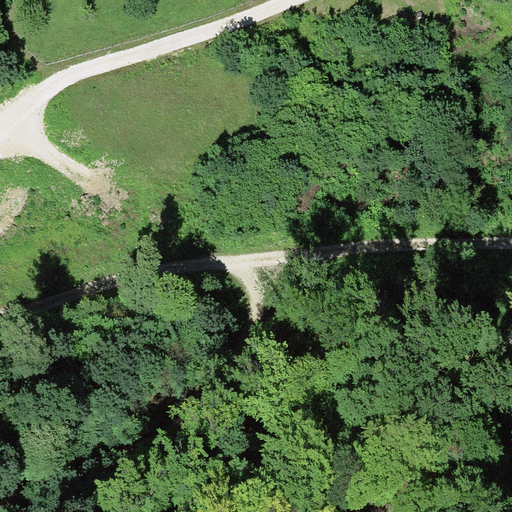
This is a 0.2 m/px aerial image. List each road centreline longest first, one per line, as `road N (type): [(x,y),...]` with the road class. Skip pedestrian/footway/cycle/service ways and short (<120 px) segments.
road 1 (track): [(0,317),(181,261),(511,239)]
road 2 (track): [(251,254),(255,295),(240,358),(188,422),(0,511)]
road 3 (track): [(292,0),(62,77),(0,126)]
